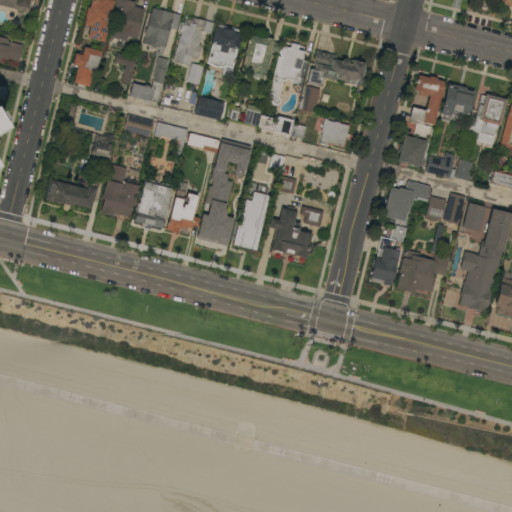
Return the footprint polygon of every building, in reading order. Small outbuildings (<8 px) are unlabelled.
[(0,5),(0,0),(29,0),(26,12),(0,5)] [(103,42),(87,38),(89,27),(83,25),(85,18),(84,18),(87,8),(89,8),(90,0),(110,0),(114,1),(103,42)] [(137,39),(127,36),(126,41),(112,38),(113,33),(111,32),(114,20),(116,21),(118,10),(113,9),(115,0),(125,0),(135,2),(134,7),(143,9),(137,39)] [(144,35),(143,35),(145,29),(146,29),(150,13),(151,13),(152,8),(180,15),(176,30),(170,29),(165,48),(164,52),(155,49),(156,47),(142,44),(144,35)] [(179,37),(180,37),(181,33),(179,32),(181,23),(183,23),(184,19),(191,21),(192,19),(212,23),(210,34),(203,32),(201,39),(200,39),(199,45),(201,46),(200,47),(204,48),(202,56),(198,55),(198,59),(191,57),(189,66),(173,62),(179,37)] [(237,30),(236,33),(240,34),(236,52),(235,52),(231,68),(223,67),(221,68),(218,68),(214,67),(209,65),(206,63),(210,45),(209,45),(213,29),(217,30),(218,26),(237,30)] [(249,35),(264,39),(265,37),(272,39),(272,41),(273,41),(272,42),(278,43),(276,53),(270,52),(265,74),(263,73),(263,74),(257,73),(257,72),(253,71),(252,75),(240,72),(249,35)] [(0,37),(7,39),(7,42),(22,46),(18,66),(0,62),(0,37)] [(290,48),(291,44),(298,46),(297,50),(304,52),(302,60),(309,62),(303,83),(299,82),(296,84),(293,83),(292,80),(286,79),(285,81),(282,80),(278,98),(279,100),(279,103),(276,105),(273,105),(271,101),(267,100),(277,57),(280,57),(281,56),(280,55),(279,54),(279,52),(279,51),(281,49),(282,47),(283,47),(290,48)] [(101,52),(100,58),(98,57),(95,72),(92,71),(88,87),(73,83),(76,68),(73,67),(74,66),(72,65),(75,54),(79,55),(80,52),(82,53),(83,47),(101,52)] [(333,55),(333,56),(336,57),(336,59),(342,61),(342,60),(343,59),(345,59),(346,59),(347,60),(348,62),(350,60),(352,61),(353,60),(365,63),(363,69),(365,69),(363,76),(362,76),(361,79),(362,80),(362,81),(362,82),(361,83),(359,83),(358,83),(358,81),(355,80),(354,81),(349,80),(348,82),(335,79),(335,81),(322,78),(320,87),(306,83),(309,69),(314,70),(315,65),(313,65),(316,51),(333,55)] [(136,58),(130,83),(121,81),(125,66),(114,63),(117,53),(136,58)] [(157,103),(150,102),(150,104),(142,102),(143,100),(129,97),(132,84),(144,87),(144,85),(150,86),(149,88),(150,89),(158,57),(168,60),(157,103)] [(191,64),(202,67),(198,85),(186,82),(191,64)] [(428,78),(428,77),(436,78),(436,80),(443,82),(440,92),(441,92),(433,125),(423,123),(423,125),(430,127),(428,135),(426,134),(425,138),(413,135),(416,123),(410,122),(410,120),(408,120),(411,108),(425,111),(428,96),(426,95),(426,97),(417,95),(417,92),(413,91),(414,86),(415,86),(418,76),(428,78)] [(304,84),(306,84),(305,86),(319,89),(314,113),(298,109),(304,84)] [(465,88),(465,90),(473,92),(468,115),(450,110),(449,116),(440,114),(447,84),(465,88)] [(173,102),(167,100),(166,106),(159,104),(164,85),(177,88),(173,102)] [(0,86),(8,89),(5,100),(0,99),(0,86)] [(480,96),(484,96),(485,94),(487,95),(487,94),(504,98),(503,99),(506,100),(499,126),(496,125),(495,130),(494,134),(495,134),(495,137),(493,136),(493,137),(478,133),(481,121),(479,121),(479,120),(475,119),(480,96)] [(223,103),(219,120),(193,115),(197,97),(223,103)] [(262,109),(260,116),(273,119),(272,122),(275,123),(276,117),(292,120),(288,135),(242,124),(247,105),(262,109)] [(507,112),(508,112),(509,105),(511,106),(511,146),(508,145),(507,151),(498,148),(507,112)] [(153,121),(149,138),(123,131),(127,115),(153,121)] [(327,120),(327,121),(334,123),(334,121),(349,125),(347,134),(349,135),(348,140),(346,140),(344,148),(327,144),(327,145),(320,143),(322,132),(314,130),(316,117),(327,120)] [(187,130),(180,157),(176,156),(180,141),(160,136),(160,138),(153,136),(157,122),(187,130)] [(293,124),(305,127),(302,139),(291,136),(293,124)] [(219,141),(216,153),(202,150),(202,149),(186,145),(189,133),(219,141)] [(114,139),(110,160),(90,155),(95,135),(114,139)] [(397,167),(398,162),(397,162),(399,153),(397,153),(400,144),(401,144),(403,136),(426,142),(419,168),(407,165),(406,169),(397,167)] [(252,145),(243,178),(233,176),(236,164),(227,162),(225,173),(213,171),(222,138),(252,145)] [(442,159),(443,157),(444,157),(445,153),(454,156),(449,178),(424,172),(428,156),(442,159)] [(271,154),(284,157),(281,171),(268,168),(271,154)] [(459,160),(472,163),(468,181),(454,178),(459,160)] [(126,169),(123,181),(136,185),(136,186),(138,186),(133,207),(131,206),(129,217),(118,215),(118,217),(101,214),(102,213),(100,212),(103,200),(101,199),(103,187),(104,188),(106,181),(108,181),(111,165),(126,169)] [(213,171),(229,175),(227,181),(232,183),(225,209),(227,212),(226,217),(233,219),(226,245),(197,238),(213,171)] [(511,189),(489,184),(492,171),(497,172),(498,171),(511,174),(511,189)] [(296,180),(292,195),(277,191),(280,176),(296,180)] [(70,204),(70,206),(44,200),(49,180),(82,188),(84,180),(87,181),(88,177),(98,179),(92,206),(89,205),(89,209),(70,204)] [(382,216),(389,188),(397,191),(398,188),(405,190),(407,181),(430,187),(430,190),(429,189),(426,200),(417,198),(416,200),(412,199),(410,206),(409,206),(407,214),(406,213),(404,222),(382,216)] [(170,189),(165,211),(166,211),(164,219),(163,219),(161,229),(150,226),(150,227),(143,225),(133,222),(136,212),(134,212),(137,203),(138,204),(144,182),(170,189)] [(192,217),(200,219),(199,222),(198,222),(198,224),(198,225),(198,227),(191,226),(190,229),(183,228),(183,229),(179,228),(177,234),(170,232),(171,232),(165,230),(168,219),(168,220),(172,203),(171,202),(172,198),(174,198),(176,190),(175,190),(177,182),(186,184),(183,198),(185,199),(186,194),(197,196),(192,217)] [(264,195),(266,187),(271,188),(255,251),(232,245),(237,226),(239,226),(245,200),(251,201),(253,193),(264,195)] [(449,193),(464,197),(457,225),(442,222),(449,193)] [(430,197),(445,201),(440,222),(424,218),(430,197)] [(467,203),(484,207),(478,232),(461,228),(467,203)] [(295,208),(294,211),(297,212),(294,223),(301,225),(299,232),(308,234),(308,233),(311,234),(309,246),(311,246),(312,247),(313,249),(312,250),(312,252),(309,255),(306,255),(305,260),(303,259),(303,258),(294,256),(293,257),(282,254),(283,253),(273,250),(273,251),(271,251),(273,242),(272,242),(275,229),(268,228),(270,219),(278,221),(281,208),(286,210),(287,207),(295,208)] [(511,214),(503,247),(497,268),(485,313),(467,309),(467,308),(458,305),(460,297),(459,297),(463,282),(464,282),(467,272),(459,270),(464,252),(478,255),(481,241),(484,242),(492,210),(511,214)] [(406,229),(403,243),(392,240),(390,250),(394,251),(395,249),(398,250),(398,252),(399,252),(396,264),(395,264),(390,284),(389,287),(381,285),(381,284),(369,281),(371,273),(370,273),(373,260),(374,260),(374,259),(375,259),(378,249),(377,249),(380,237),(389,239),(392,229),(393,227),(395,228),(396,226),(406,229)] [(449,258),(445,276),(432,273),(431,279),(433,280),(430,292),(422,291),(422,292),(414,290),(413,294),(395,289),(398,273),(401,260),(400,260),(403,250),(420,254),(419,258),(433,262),(435,254),(449,258)] [(511,319),(506,317),(507,316),(497,313),(498,308),(495,307),(502,279),(511,281),(511,277),(511,319)]
